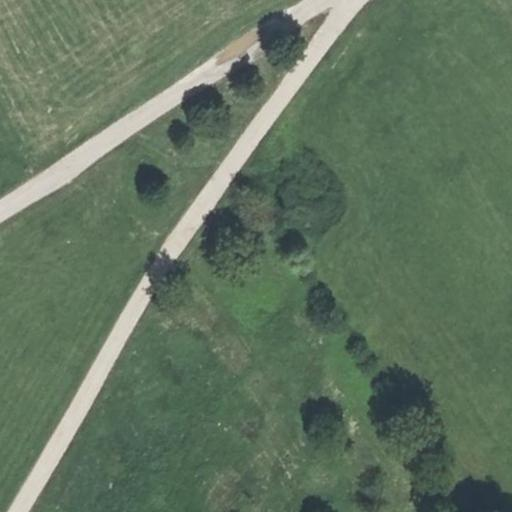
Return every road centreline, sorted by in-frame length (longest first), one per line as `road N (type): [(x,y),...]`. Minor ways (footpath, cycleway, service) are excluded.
road 1 (track): [(341,0),(220,177),(14,511)]
road 2 (track): [(0,209),(290,17),(331,0)]
